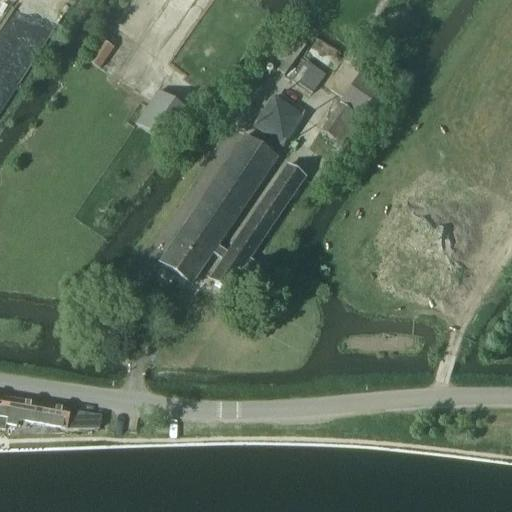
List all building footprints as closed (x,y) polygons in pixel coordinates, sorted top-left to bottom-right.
[(284,34),(263,66),(282,79),(303,47),(284,34)] [(100,41),(84,64),(97,73),(112,50),(100,41)] [(304,63),(289,83),(311,99),(325,77),(304,63)] [(330,149),(342,157),(359,131),(348,124),(353,116),(369,126),(388,95),(357,75),(319,133),(334,143),(330,149)] [(134,128),(165,148),(187,116),(157,95),(134,128)] [(159,263),(160,264),(190,284),(190,285),(191,286),(192,284),(211,255),(221,262),(210,279),(210,278),(209,280),(210,281),(226,291),(226,292),(227,293),(228,291),(239,276),(253,285),(263,270),(249,261),(301,182),(284,170),(226,256),(216,248),(274,163),(241,140),(179,233),(160,262),(159,263)] [(10,402),(0,399),(0,430),(4,432),(5,427),(10,402)] [(47,408),(10,402),(5,427),(16,429),(17,423),(70,432),(99,431),(101,418),(47,408)]
